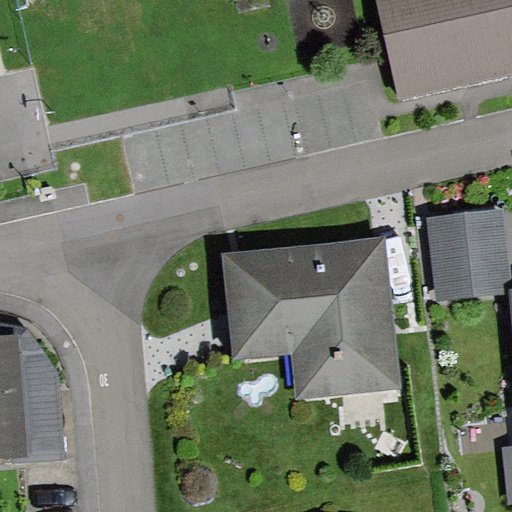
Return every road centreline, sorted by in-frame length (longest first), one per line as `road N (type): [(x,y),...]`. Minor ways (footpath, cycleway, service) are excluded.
road 1 (residential): [(511,135),(95,230)]
road 2 (residential): [(122,511),(95,230)]
